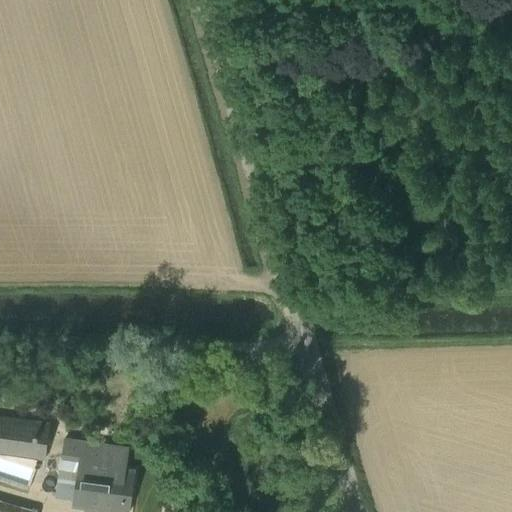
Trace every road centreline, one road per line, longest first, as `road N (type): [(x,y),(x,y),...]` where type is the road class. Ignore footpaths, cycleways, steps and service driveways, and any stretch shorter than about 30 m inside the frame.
road 1 (tertiary): [(355,511),(210,0)]
road 2 (track): [(226,54),(511,23)]
